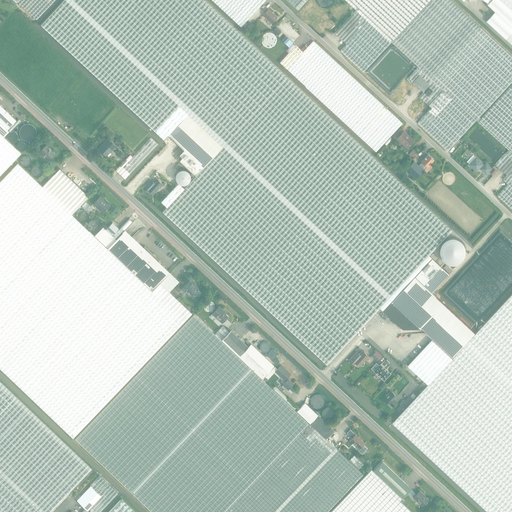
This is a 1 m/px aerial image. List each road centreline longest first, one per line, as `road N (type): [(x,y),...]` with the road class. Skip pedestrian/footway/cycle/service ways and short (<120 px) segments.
road 1 (tertiary): [(325,378),(0,76)]
road 2 (unclassified): [(511,216),(277,0)]
road 3 (tertiary): [(471,511),(325,378)]
road 4 (unclassified): [(415,383),(365,334),(325,378)]
